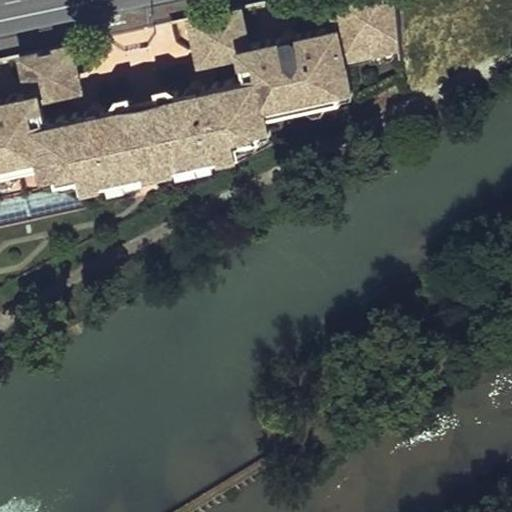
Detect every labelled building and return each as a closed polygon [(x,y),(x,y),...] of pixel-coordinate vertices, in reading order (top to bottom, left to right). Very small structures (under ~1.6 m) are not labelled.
[(189,85),(159,92),(171,151),(174,161),(236,148),(234,137),(256,132),(253,122),(266,119),(263,104),(286,99),(287,103),(338,93),(336,83),(349,80),(343,52),(399,41),(394,0),(332,0),(337,22),(298,31),(296,29),(291,27),(284,29),(280,32),(281,35),(249,42),(240,44),(241,51),(246,73),(205,82),(204,79),(199,78),(192,79),(188,82),(189,85)] [(511,0),(496,0),(476,12),(490,39),(496,36),(500,42),(511,36),(511,0)] [(215,10),(192,15),(200,51),(201,52),(201,55),(202,57),(204,57),(205,58),(208,58),(232,52),(228,37),(247,33),(241,4),(215,10)] [(405,47),(419,77),(426,74),(430,81),(459,64),(456,58),(474,48),(459,19),(405,47)] [(240,44),(249,42),(247,33),(228,37),(232,52),(241,51),(240,44)] [(41,48),(22,52),(28,79),(48,75),(52,93),(70,89),(73,88),(76,87),(77,85),(78,83),(79,79),(71,42),(41,48)] [(48,75),(28,79),(30,89),(40,87),(42,95),(52,93),(48,75)] [(0,161),(19,157),(18,151),(39,147),(43,164),(56,162),(58,172),(80,167),(83,180),(145,166),(143,157),(131,98),(106,103),(106,100),(101,99),(92,101),(88,105),(89,107),(47,116),(42,95),(40,87),(30,89),(0,96),(0,161)] [(159,92),(131,98),(143,157),(171,151),(159,92)]
